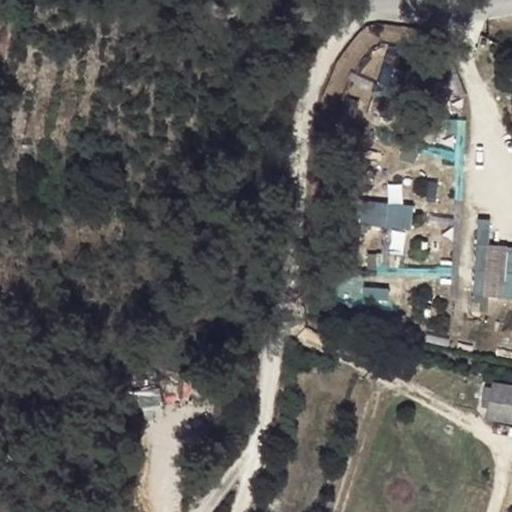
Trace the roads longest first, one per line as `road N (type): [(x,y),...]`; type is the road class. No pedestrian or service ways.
road 1 (residential): [(242,511),(293,254),(296,125),(315,76),(372,6)]
road 2 (unclassified): [(511,3),(456,16),(372,6)]
